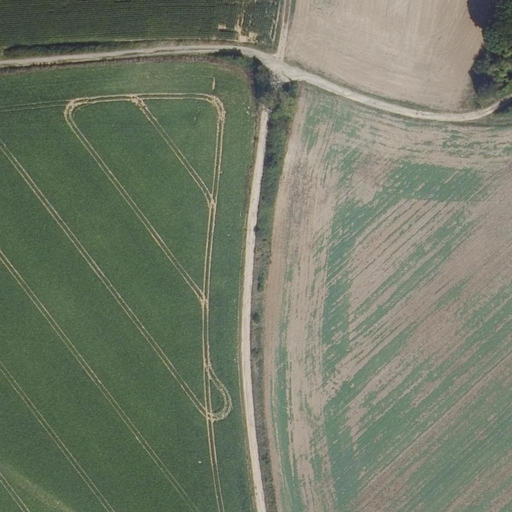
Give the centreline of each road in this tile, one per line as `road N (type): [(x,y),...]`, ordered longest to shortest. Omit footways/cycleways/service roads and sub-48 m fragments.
road 1 (track): [(282,67),(266,104),(245,331),(261,511)]
road 2 (track): [(282,67),(220,47),(0,65)]
road 3 (track): [(511,97),(466,116),(425,115),(282,67)]
